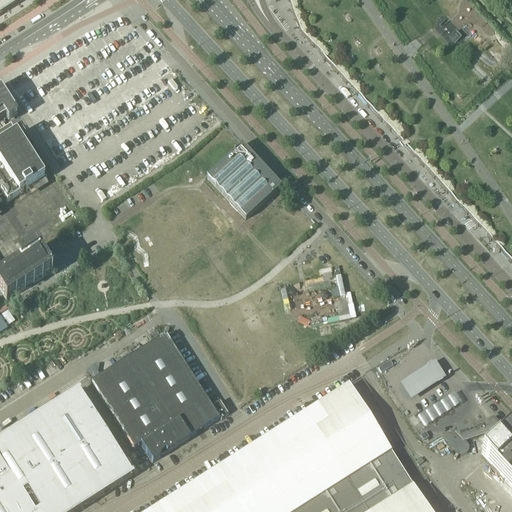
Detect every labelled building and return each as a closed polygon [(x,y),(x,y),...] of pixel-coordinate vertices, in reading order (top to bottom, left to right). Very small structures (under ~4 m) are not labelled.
[(0,0),(0,14),(22,0),(0,0)] [(511,117),(480,82),(404,0),(287,0),(300,33),(398,140),(471,219),(511,263),(511,117)] [(446,25),(436,34),(448,47),(458,38),(446,25)] [(0,192),(7,203),(44,179),(10,126),(2,132),(0,129),(0,121),(5,119),(8,123),(17,118),(15,116),(14,113),(0,91),(0,192)] [(206,178),(245,221),(280,188),(241,146),(206,178)] [(20,265),(0,277),(0,292),(2,295),(6,301),(51,273),(37,250),(36,249),(17,261),(20,265)] [(324,277),(307,280),(309,290),(326,287),(324,277)] [(344,279),(334,281),(338,304),(348,302),(344,279)] [(301,289),(299,280),(284,282),(287,298),(295,296),(294,290),(301,289)] [(339,316),(328,317),(329,326),(353,323),(350,308),(338,310),(339,316)] [(13,323),(7,312),(0,316),(0,319),(5,328),(13,323)] [(303,317),(296,318),(298,331),(305,330),(303,317)] [(326,335),(316,338),(318,344),(327,342),(326,335)] [(189,439),(218,420),(165,337),(90,384),(133,451),(140,446),(151,464),(160,458),(158,456),(165,452),(166,454),(189,440),(189,439)] [(389,362),(377,369),(380,374),(392,367),(389,362)] [(433,363),(399,385),(410,402),(444,380),(433,363)] [(427,511),(348,387),(150,511),(427,511)] [(72,396),(0,441),(0,511),(74,511),(131,476),(77,391),(70,394),(72,396)] [(454,394),(416,418),(422,428),(461,403),(454,394)] [(227,416),(219,403),(211,408),(219,421),(227,416)] [(441,436),(457,453),(457,454),(458,454),(459,455),(460,455),(461,455),(462,455),(463,454),(464,453),(465,453),(465,452),(466,451),(466,450),(466,449),(466,448),(466,447),(465,447),(465,446),(462,443),(493,432),(496,431),(499,428),(499,427),(499,426),(499,425),(493,418),(441,436)] [(511,433),(509,430),(505,434),(504,435),(483,454),(482,454),(482,455),(482,456),(481,456),(481,457),(482,458),(482,459),(511,491),(511,433)] [(427,438),(424,433),(419,436),(422,441),(427,438)]
